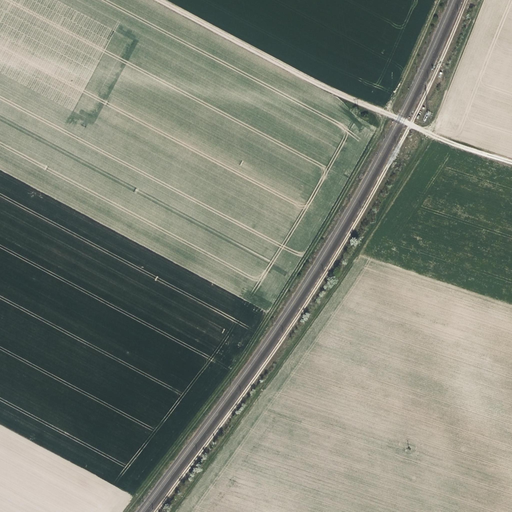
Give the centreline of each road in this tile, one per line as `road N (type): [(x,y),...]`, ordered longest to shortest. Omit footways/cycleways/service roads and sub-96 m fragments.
road 1 (track): [(466,0),(410,124),(334,260),(155,511)]
road 2 (track): [(158,0),(327,88),(511,161)]
road 3 (track): [(481,0),(443,112),(421,129)]
